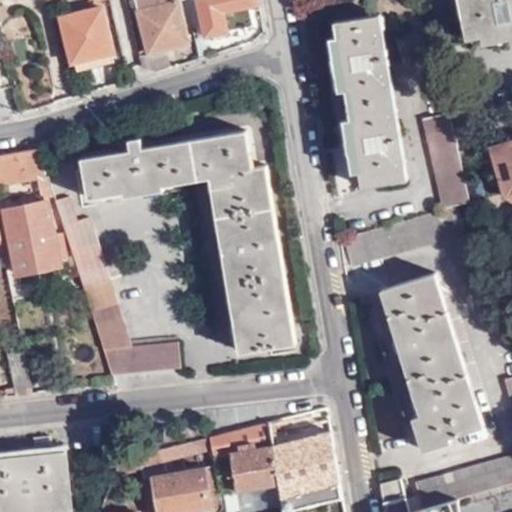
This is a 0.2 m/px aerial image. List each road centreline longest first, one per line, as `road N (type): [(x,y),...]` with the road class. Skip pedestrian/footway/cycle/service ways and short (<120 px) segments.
road 1 (residential): [(279,50),(336,387)]
road 2 (residential): [(0,419),(336,387)]
road 3 (residential): [(0,135),(279,50)]
road 4 (residential): [(336,387),(360,511)]
